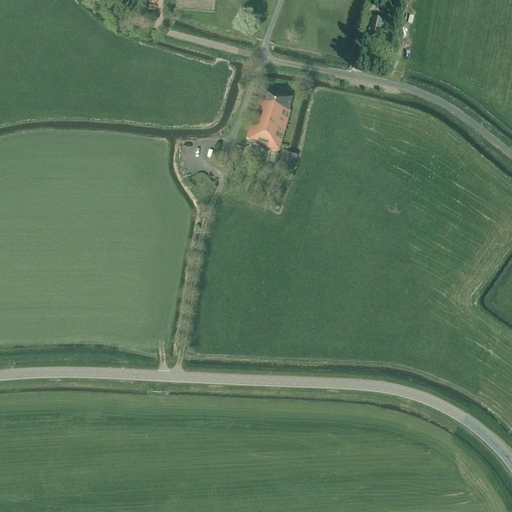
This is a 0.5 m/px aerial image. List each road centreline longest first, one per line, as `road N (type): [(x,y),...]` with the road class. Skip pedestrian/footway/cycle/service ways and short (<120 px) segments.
road 1 (tertiary): [(511,464),(446,408),(375,386),(0,375)]
road 2 (unclassified): [(511,154),(421,93),(170,33)]
